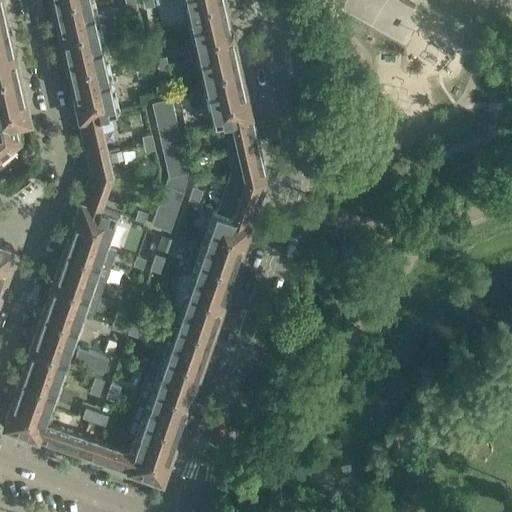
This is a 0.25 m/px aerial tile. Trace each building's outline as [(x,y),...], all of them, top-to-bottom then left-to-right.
[(0,0),(0,22),(9,21),(3,0),(0,0)] [(93,10),(91,0),(53,0),(57,18),(93,10)] [(229,14),(225,0),(187,0),(193,23),(229,14)] [(137,8),(136,1),(126,3),(128,10),(137,8)] [(101,43),(93,10),(57,18),(65,51),(101,43)] [(237,47),(229,14),(193,23),(200,56),(237,47)] [(0,57),(16,54),(12,35),(9,21),(0,22),(0,57)] [(108,76),(101,43),(65,51),(72,85),(108,76)] [(438,67),(455,50),(448,43),(431,61),(438,67)] [(244,81),(237,47),(200,56),(208,89),(244,81)] [(0,92),(24,87),(16,54),(0,57),(0,92)] [(168,63),(166,55),(156,57),(158,65),(168,63)] [(151,67),(149,59),(140,61),(141,69),(151,67)] [(169,71),(168,63),(158,65),(160,73),(169,71)] [(152,75),(151,67),(141,69),(143,77),(152,75)] [(116,110),(108,76),(72,85),(80,118),(99,113),(99,114),(116,110)] [(252,114),(244,81),(208,89),(215,122),(221,121),(252,114)] [(31,121),(24,87),(0,92),(0,127),(16,124),(31,121)] [(189,175),(171,97),(152,102),(169,177),(152,224),(170,230),(189,175)] [(108,152),(99,114),(99,113),(80,118),(89,157),(108,152)] [(259,145),(252,114),(221,121),(228,152),(240,149),(259,145)] [(0,158),(20,142),(16,124),(0,127),(0,158)] [(152,141),(151,133),(142,135),(144,143),(152,141)] [(154,149),(152,141),(144,143),(145,151),(154,149)] [(267,179),(259,145),(240,149),(246,178),(244,183),(263,190),(267,179)] [(100,206),(103,197),(112,171),(108,152),(89,157),(91,169),(70,232),(105,244),(116,211),(100,206)] [(252,223),(263,190),(244,183),(236,206),(220,201),(216,211),(252,223)] [(200,205),(202,197),(191,193),(189,201),(200,205)] [(144,221),(148,212),(139,209),(135,218),(144,221)] [(240,255),(252,223),(216,211),(205,243),(240,255)] [(94,276),(105,244),(70,232),(59,264),(94,276)] [(0,279),(2,280),(14,248),(0,243),(0,279)] [(229,287),(240,255),(205,243),(194,275),(229,287)] [(163,264),(165,256),(156,253),(154,261),(163,264)] [(143,267),(146,258),(137,255),(134,264),(143,267)] [(160,271),(163,264),(154,261),(151,268),(160,271)] [(83,308),(94,276),(59,264),(48,296),(83,308)] [(218,319),(229,287),(194,275),(183,307),(218,319)] [(72,340),(83,308),(48,296),(37,328),(72,340)] [(207,351),(218,319),(183,307),(172,339),(207,351)] [(124,322),(126,315),(117,312),(115,319),(124,322)] [(140,328),(143,321),(134,317),(131,325),(140,328)] [(121,330),(124,322),(115,319),(112,327),(121,330)] [(138,336),(140,328),(131,325),(129,333),(138,336)] [(61,372),(72,340),(37,328),(25,360),(61,372)] [(196,383),(207,351),(172,339),(161,371),(196,383)] [(49,405),(61,372),(25,360),(14,392),(49,405)] [(185,415),(196,383),(161,371),(150,403),(185,415)] [(102,387),(104,379),(95,376),(92,384),(102,387)] [(118,392),(121,385),(111,382),(109,389),(118,392)] [(99,394),(102,387),(92,384),(90,391),(99,394)] [(115,400),(118,392),(109,389),(106,397),(115,400)] [(44,420),(49,405),(14,392),(3,425),(38,437),(44,420)] [(174,448),(185,415),(150,403),(139,436),(174,448)] [(94,420),(97,411),(87,408),(84,416),(94,420)] [(104,424),(107,415),(97,411),(94,420),(104,424)] [(89,436),(44,420),(38,437),(83,453),(89,436)] [(134,451),(133,451),(89,436),(83,453),(128,468),(134,451)] [(163,480),(174,448),(139,436),(133,451),(134,451),(128,468),(163,480)]
